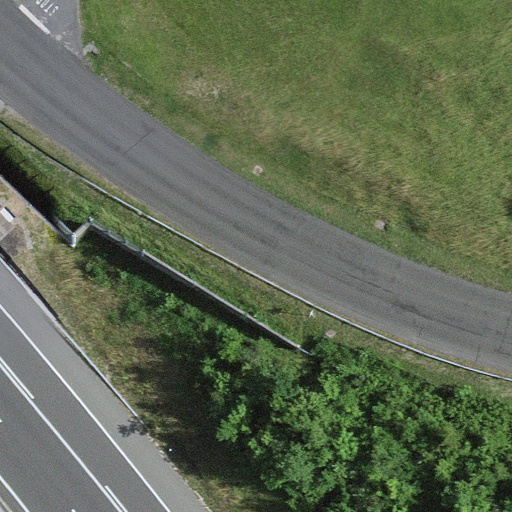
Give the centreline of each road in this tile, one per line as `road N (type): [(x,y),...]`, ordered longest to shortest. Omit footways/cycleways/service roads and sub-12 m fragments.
road 1 (tertiary): [(511,332),(407,298),(295,247),(223,209),(47,89)]
road 2 (motorway): [(101,511),(0,387)]
